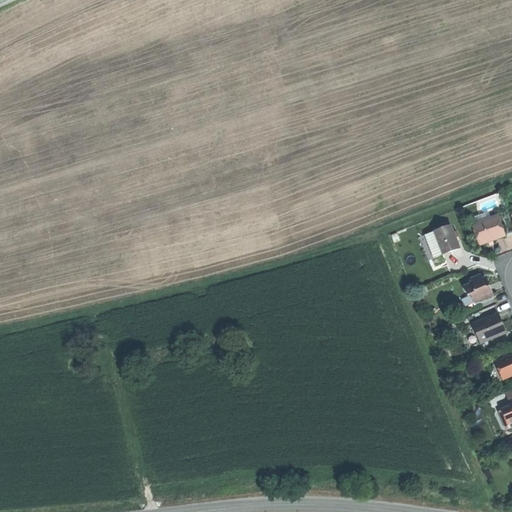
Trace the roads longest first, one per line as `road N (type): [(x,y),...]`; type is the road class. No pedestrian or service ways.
road 1 (tertiary): [(402,511),(322,504),(191,511)]
road 2 (track): [(153,511),(113,366),(143,350)]
